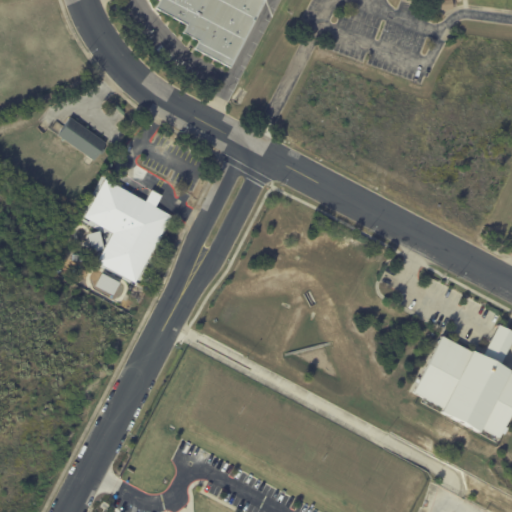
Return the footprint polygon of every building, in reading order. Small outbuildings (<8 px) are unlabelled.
[(264,0),(229,68),(193,49),(197,41),(181,33),(186,25),(154,8),(158,1),(156,0),(264,0)] [(447,0),(439,0),(439,9),(447,9),(447,0)] [(456,7),(456,8),(449,13),(445,7),(453,2),(456,7)] [(71,117),(107,142),(103,148),(105,150),(102,154),(100,153),(95,160),(49,128),(53,122),(55,123),(57,121),(64,126),(70,117),(71,117)] [(108,180),(146,201),(152,189),(163,195),(156,207),(172,215),(136,282),(98,262),(114,233),(85,217),(105,179),(108,180)] [(102,240),(104,247),(92,251),(87,232),(99,229),(102,240)] [(114,295),(96,285),(103,273),(121,282),(114,295)] [(503,328),(511,332),(511,335),(509,342),(497,365),(508,371),(508,372),(511,374),(511,406),(502,426),(504,427),(501,434),(499,432),(496,438),(478,429),(477,432),(439,412),(441,408),(410,392),(439,336),(470,351),(470,350),(480,355),(492,333),(496,324),(503,328)]
